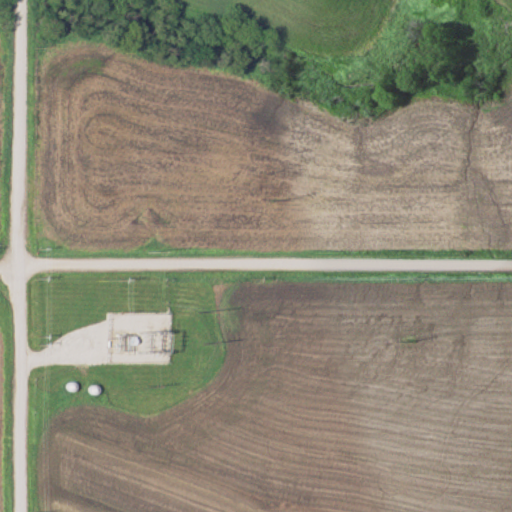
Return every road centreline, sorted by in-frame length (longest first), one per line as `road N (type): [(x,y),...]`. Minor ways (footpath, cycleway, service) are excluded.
road 1 (residential): [(21,511),(20,0)]
road 2 (residential): [(511,264),(21,267)]
